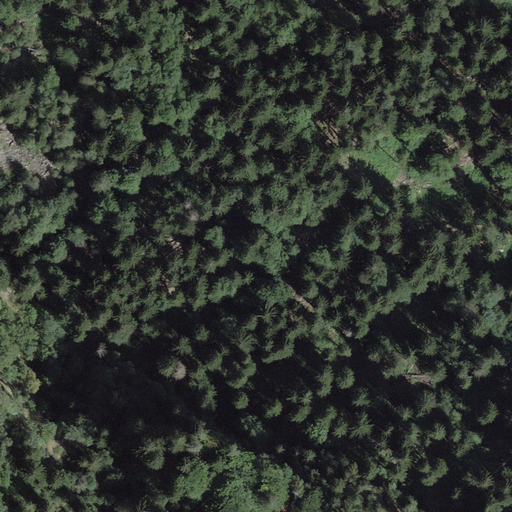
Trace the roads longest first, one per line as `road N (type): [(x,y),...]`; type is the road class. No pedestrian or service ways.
road 1 (motorway): [(223,511),(0,329)]
road 2 (motorway): [(0,428),(102,511)]
